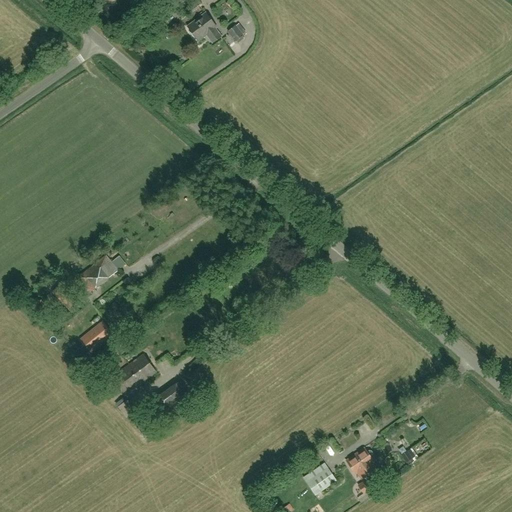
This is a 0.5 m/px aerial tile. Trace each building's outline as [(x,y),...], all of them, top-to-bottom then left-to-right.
[(213,43),(221,36),(216,28),(217,28),(206,13),(187,26),(198,41),(207,35),(213,43)] [(243,36),(236,26),(228,32),(236,41),(243,36)] [(90,293),(119,271),(106,255),(78,277),(90,293)] [(69,311),(79,302),(61,283),(52,292),(69,311)] [(47,321),(53,316),(42,300),(35,304),(47,321)] [(80,339),(91,352),(113,334),(103,321),(80,339)] [(131,391),(147,379),(156,372),(143,354),(118,373),(131,391)] [(197,403),(194,398),(181,380),(150,401),(162,419),(177,408),(179,407),(180,408),(184,406),(187,409),(197,403)] [(371,458),(373,456),(374,454),(371,450),(369,450),(367,451),(364,447),(346,460),(356,475),(358,473),(362,479),(364,482),(358,486),(364,493),(386,478),(380,470),(376,473),(373,470),(376,469),(372,463),(374,462),(371,458)] [(409,465),(421,459),(416,448),(404,454),(409,465)] [(316,496),(337,481),(325,464),(304,478),(316,496)]
